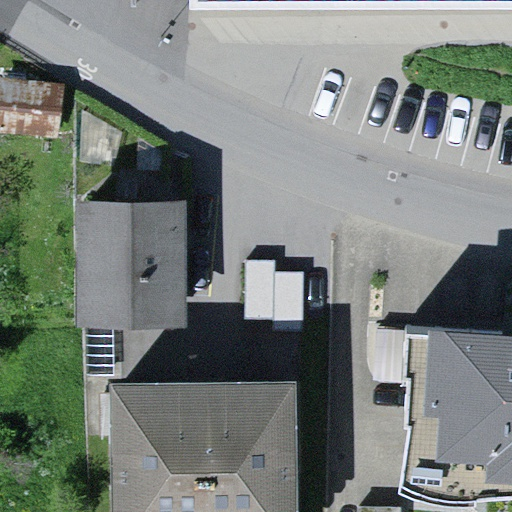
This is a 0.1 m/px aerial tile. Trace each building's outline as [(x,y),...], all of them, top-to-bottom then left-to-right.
[(511,0),(177,0),(178,8),(511,8),(511,0)] [(69,133),(71,82),(6,79),(4,131),(69,133)] [(167,197),(64,200),(67,325),(170,323),(167,197)] [(511,327),(403,324),(397,482),(511,486),(511,327)] [(275,331),(276,368),(306,368),(305,331),(275,331)] [(285,511),(281,378),(102,384),(105,511),(285,511)]
